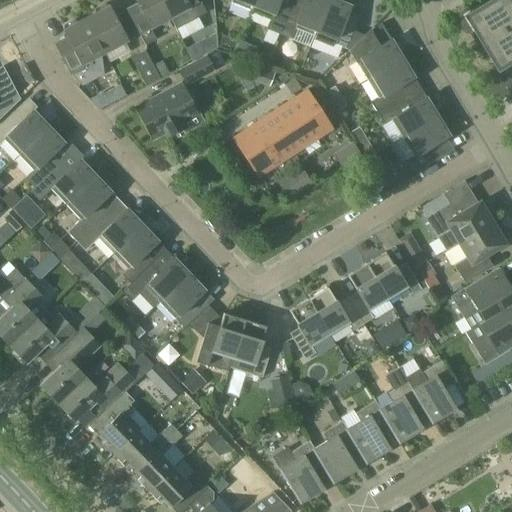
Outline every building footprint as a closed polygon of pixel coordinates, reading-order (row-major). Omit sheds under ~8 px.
[(135,0),(137,4),(127,9),(134,24),(146,45),(157,39),(151,28),(170,18),(160,0),(135,0)] [(207,13),(200,0),(160,0),(170,18),(176,29),(198,17),(207,13)] [(229,0),(233,1),(233,0),(253,8),(254,4),(255,0),(229,0)] [(255,0),(254,4),(253,8),(272,16),(267,28),(268,28),(279,33),(292,0),(255,0)] [(295,0),(292,0),(279,33),(291,37),(296,27),(315,34),(317,30),(328,0),(305,0),(304,3),(295,0)] [(328,0),(317,30),(315,34),(316,35),(335,42),(342,45),(347,47),(350,49),(364,34),(354,30),(354,29),(357,22),(346,17),(351,4),(341,0),(328,0)] [(492,0),(467,15),(477,33),(483,30),(493,47),(487,50),(498,68),(511,59),(511,2),(510,0),(492,0)] [(96,13),(87,18),(105,52),(128,40),(110,6),(109,6),(105,4),(96,9),(96,13)] [(92,59),(105,52),(87,18),(78,23),(74,21),(65,26),(65,30),(64,30),(75,52),(63,59),(71,74),(81,85),(101,75),(92,59)] [(352,49),(350,50),(358,64),(368,79),(372,77),(403,58),(392,39),(382,45),(372,29),(366,34),(352,49)] [(193,57),(208,50),(202,39),(188,47),(193,57)] [(160,78),(146,52),(132,59),(146,86),(160,78)] [(214,70),(207,56),(179,71),(187,85),(214,70)] [(372,77),(368,79),(379,98),(371,104),(377,114),(402,98),(396,88),(415,77),(403,58),(372,77)] [(0,114),(19,100),(8,78),(0,82),(0,114)] [(122,82),(94,97),(99,108),(128,93),(122,82)] [(196,109),(192,111),(179,86),(139,107),(153,132),(164,126),(167,131),(179,125),(185,136),(205,125),(196,109)] [(331,102),(341,95),(336,86),(326,92),(331,102)] [(233,138),(259,177),(333,128),(308,89),(233,138)] [(341,95),(331,102),(337,111),(347,104),(341,95)] [(408,109),(402,98),(377,114),(383,124),(396,116),(408,135),(439,116),(427,97),(408,109)] [(0,144),(8,136),(23,151),(49,126),(34,110),(23,120),(15,111),(0,126),(0,144)] [(439,116),(408,135),(419,154),(409,160),(417,174),(448,155),(440,141),(450,135),(439,116)] [(65,142),(49,126),(23,151),(37,166),(26,178),(34,187),(30,190),(31,191),(59,164),(51,155),(65,142)] [(366,160),(377,154),(371,144),(361,151),(366,160)] [(377,154),(366,160),(372,169),(382,163),(377,154)] [(55,185),(70,200),(96,175),(81,159),(67,172),(59,164),(31,191),(40,200),(55,185)] [(310,183),(303,171),(294,176),(297,180),(296,185),(287,191),(291,196),(310,183)] [(68,232),(77,241),(107,212),(99,204),(112,191),(96,175),(70,200),(85,216),(68,232)] [(426,218),(450,204),(444,195),(421,209),(426,218)] [(446,251),(459,244),(494,222),(481,201),(457,215),(450,204),(426,218),(446,251)] [(115,221),(107,212),(77,241),(85,251),(102,234),(117,250),(143,224),(128,208),(115,221)] [(17,232),(25,224),(26,223),(12,209),(3,218),(17,232)] [(36,233),(43,226),(35,218),(28,225),(36,233)] [(507,244),(494,222),(459,244),(467,257),(454,264),(465,282),(489,268),(483,258),(507,244)] [(159,240),(143,224),(117,250),(132,266),(123,275),(131,283),(152,263),(144,254),(159,240)] [(51,235),(43,226),(36,233),(44,241),(51,235)] [(386,251),(367,263),(387,297),(397,291),(402,300),(422,288),(409,267),(399,273),(386,251)] [(155,307),(164,299),(190,274),(175,258),(161,271),(152,263),(131,283),(122,291),(131,301),(140,292),(155,307)] [(361,296),(351,302),(364,324),(374,317),(369,309),(387,297),(367,263),(348,274),(361,296)] [(83,282),(90,275),(82,267),(75,274),(83,282)] [(0,292),(5,297),(25,278),(15,268),(4,278),(0,274),(0,292)] [(206,290),(190,274),(164,299),(179,315),(206,290)] [(98,284),(90,275),(83,282),(91,290),(98,284)] [(42,297),(25,278),(5,297),(13,306),(0,318),(0,334),(10,345),(37,319),(28,310),(42,297)] [(480,324),(511,304),(511,290),(505,279),(482,293),(475,282),(451,297),(464,318),(478,309),(485,320),(480,323),(480,324)] [(353,330),(364,324),(351,302),(341,308),(328,287),(309,298),(329,333),(348,321),(353,330)] [(311,344),(329,333),(309,298),(290,310),(303,331),(293,337),(306,359),(316,353),(311,344)] [(485,365),(509,350),(511,348),(511,304),(480,324),(487,335),(472,343),(485,365)] [(229,371),(233,357),(245,319),(224,313),(217,336),(205,333),(197,361),(229,371)] [(83,328),(90,335),(105,321),(98,314),(83,328)] [(48,344),(57,353),(77,333),(60,315),(46,328),(37,319),(10,345),(28,363),(48,344)] [(130,331),(137,324),(129,316),(122,323),(130,331)] [(266,326),(245,319),(233,357),(254,364),(251,374),(263,377),(270,353),(259,349),(266,326)] [(401,320),(379,333),(386,344),(408,331),(401,320)] [(145,333),(137,324),(130,331),(138,340),(145,333)] [(58,404),(86,377),(78,369),(101,346),(90,335),(83,328),(77,333),(57,353),(53,356),(61,365),(40,385),(58,404)] [(97,402),(106,411),(126,392),(153,366),(142,354),(125,371),(118,364),(94,386),(86,377),(58,404),(75,422),(97,402)] [(422,404),(421,404),(433,422),(455,409),(444,390),(453,385),(455,383),(442,361),(421,374),(419,370),(406,378),(408,382),(408,381),(422,404)] [(159,366),(149,373),(170,402),(179,395),(159,366)] [(389,424),(388,424),(399,442),(422,429),(411,410),(421,404),(422,404),(408,381),(408,382),(406,378),(400,369),(399,368),(385,377),(393,390),(388,393),(393,401),(381,409),(376,401),(375,401),(389,424)] [(192,387),(203,377),(195,369),(184,379),(192,387)] [(340,395),(361,382),(354,371),(333,384),(340,395)] [(292,374),(266,380),(271,405),(297,400),(292,374)] [(114,420),(100,434),(106,441),(103,444),(114,456),(140,431),(148,424),(136,410),(130,405),(134,400),(126,392),(106,411),(114,420)] [(378,430),(388,424),(389,424),(375,401),(355,413),(360,421),(348,429),(343,421),(342,421),(356,444),(355,444),(366,462),(389,449),(378,430)] [(345,450),(355,444),(356,444),(342,421),(322,433),(327,441),(315,449),(310,441),(309,441),(323,463),(322,464),(333,482),(356,469),(345,450)] [(140,431),(114,456),(125,467),(129,463),(136,470),(177,430),(171,424),(159,436),(148,424),(140,431)] [(137,481),(148,493),(174,467),(163,455),(182,436),(177,430),(136,470),(141,476),(137,481)] [(312,470),(322,464),(323,463),(309,441),(289,453),(287,449),(273,458),(300,502),(323,489),(312,470)] [(174,467),(148,493),(159,504),(164,500),(170,507),(180,497),(188,506),(208,488),(193,472),(182,461),(175,468),(174,467)] [(208,488),(188,506),(193,511),(192,511),(216,511),(209,505),(214,501),(214,493),(208,488)] [(275,511),(290,511),(291,511),(272,492),(263,498),(275,511)] [(275,511),(263,498),(252,505),(258,511),(275,511)]
